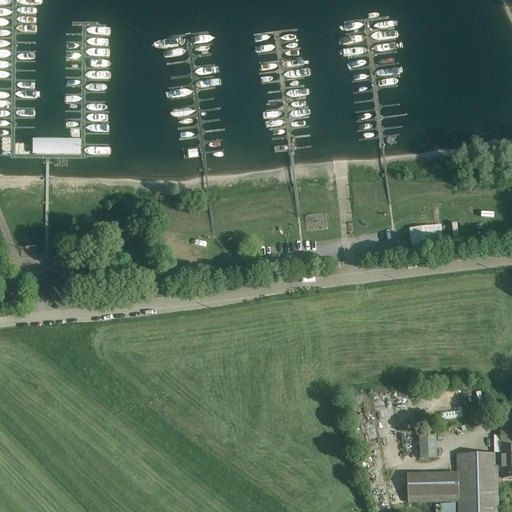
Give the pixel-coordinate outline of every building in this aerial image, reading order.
[(76,140),(38,140),(38,151),(76,151),(76,140)] [(440,226),(409,230),(412,252),(443,248),(440,226)] [(52,275),(41,283),(60,309),(63,307),(72,300),(52,275)] [(443,387),(420,388),(421,404),(444,403),(443,387)] [(415,407),(400,408),(402,429),(416,428),(415,407)] [(511,427),(502,428),(502,444),(511,443),(511,427)] [(437,430),(419,430),(420,460),(438,459),(437,430)] [(458,472),(407,473),(407,505),(442,504),(441,511),(499,511),(498,453),(458,454),(458,472)]
